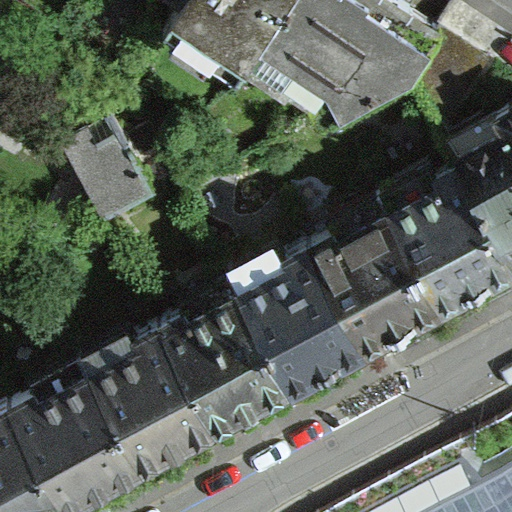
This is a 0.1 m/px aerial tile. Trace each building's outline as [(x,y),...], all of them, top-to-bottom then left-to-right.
[(175,0),(164,18),(235,65),(247,46),(277,0),(175,0)] [(319,81),(330,102),(409,59),(437,18),(408,0),(277,0),(247,46),(282,70),(288,61),(319,81)] [(437,18),(409,59),(438,113),(451,106),(487,52),(437,18)] [(504,119),(456,145),(459,150),(511,249),(511,94),(496,103),(504,119)] [(110,104),(62,130),(105,212),(126,201),(125,199),(153,183),(110,104)] [(511,253),(511,249),(459,150),(431,165),(427,157),(379,183),(387,197),(439,293),(465,279),(511,253)] [(439,293),(387,197),(338,224),(334,217),(309,231),(364,334),(390,319),(439,293)] [(364,334),(309,231),(283,244),(287,251),(238,278),(289,374),(304,366),(364,334)] [(185,297),(159,311),(214,414),(236,402),(289,374),(238,278),(188,304),(185,297)] [(138,332),(88,359),(139,454),(159,444),(214,414),(159,311),(134,325),(138,332)] [(88,482),(139,454),(88,359),(39,385),(35,378),(9,392),(65,494),(88,482)] [(0,511),(31,511),(65,494),(9,392),(0,396),(0,511)]
